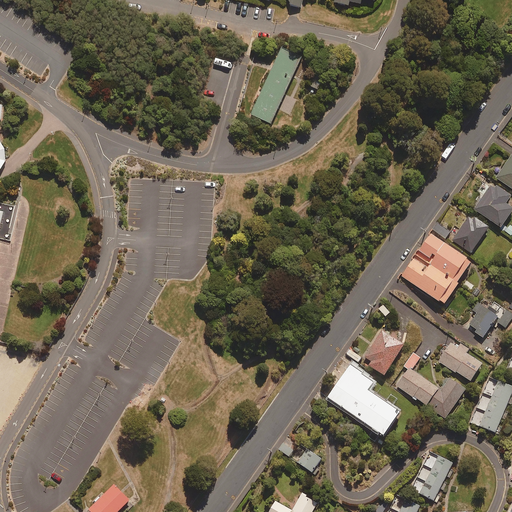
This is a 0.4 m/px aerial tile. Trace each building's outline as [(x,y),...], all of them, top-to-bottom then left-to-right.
[(248,115),(272,126),(304,58),(279,47),(270,67),(248,115)] [(313,72),(308,85),(319,90),(325,77),(313,72)] [(10,152),(7,146),(2,140),(0,139),(0,176),(5,173),(9,166),(11,159),(10,156),(10,152)] [(511,158),(497,179),(511,190),(511,158)] [(511,200),(493,186),(475,210),(502,230),(511,216),(511,210),(506,207),(511,200)] [(0,273),(1,269),(0,268),(0,250),(2,240),(9,241),(17,207),(0,203),(0,273)] [(489,231),(470,217),(452,241),(471,255),(489,231)] [(451,233),(438,224),(433,231),(446,240),(451,233)] [(473,267),(432,236),(402,278),(445,309),(460,288),(458,287),(473,267)] [(501,307),(494,302),(490,308),(497,313),(501,307)] [(499,320),(479,305),(473,312),(478,316),(468,329),(483,340),(499,320)] [(511,321),(511,318),(506,314),(499,324),(507,329),(511,321)] [(389,336),(383,332),(365,360),(372,365),(369,368),(385,379),(405,349),(388,338),(389,336)] [(470,350),(462,345),(458,350),(451,346),(440,363),(472,384),(483,367),(466,356),(470,350)] [(363,359),(350,350),(346,355),(359,364),(363,359)] [(421,357),(414,353),(405,366),(412,371),(421,357)] [(350,369),(327,400),(385,442),(402,419),(369,395),(375,387),(350,369)] [(442,393),(410,370),(404,379),(401,377),(395,386),(446,421),(466,392),(450,381),(442,393)] [(476,408),(486,412),(480,428),(496,434),(511,396),(511,388),(499,383),(493,398),(482,393),(476,408)] [(298,446),(287,439),(279,451),(290,458),(298,446)] [(322,461),(307,451),(298,465),(312,475),(322,461)] [(453,466),(439,459),(420,495),(434,503),(453,466)] [(121,511),(133,500),(117,484),(91,509),(94,511),(121,511)] [(308,498),(303,495),(292,511),(290,511),(277,503),(271,511),(315,511),(318,508),(306,501),(308,498)] [(420,511),(422,510),(407,502),(401,511),(420,511)]
